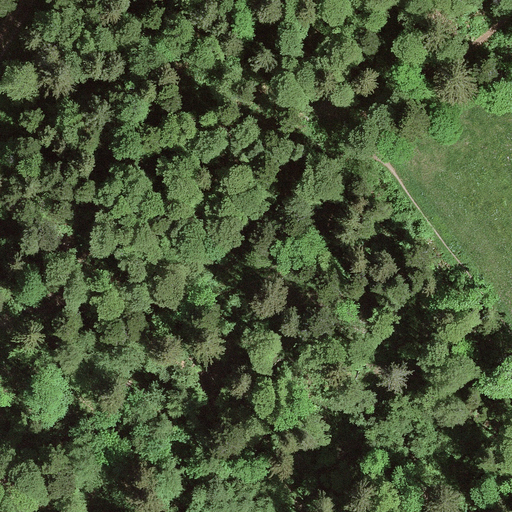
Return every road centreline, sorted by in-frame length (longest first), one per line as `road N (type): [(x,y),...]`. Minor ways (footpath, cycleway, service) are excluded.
road 1 (track): [(353,135),(315,239),(210,289),(124,363),(64,387),(0,346)]
road 2 (track): [(64,387),(211,511)]
